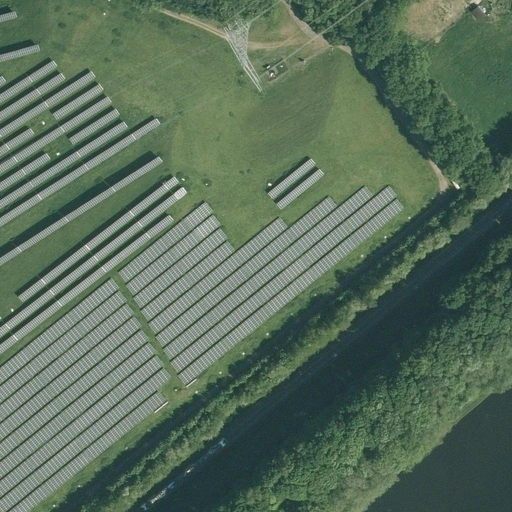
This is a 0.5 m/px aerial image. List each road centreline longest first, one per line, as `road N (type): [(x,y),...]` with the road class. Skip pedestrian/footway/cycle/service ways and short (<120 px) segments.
road 1 (unclassified): [(347,49),(365,59),(434,161),(443,197),(68,511)]
road 2 (unknown): [(0,264),(347,49),(366,17)]
